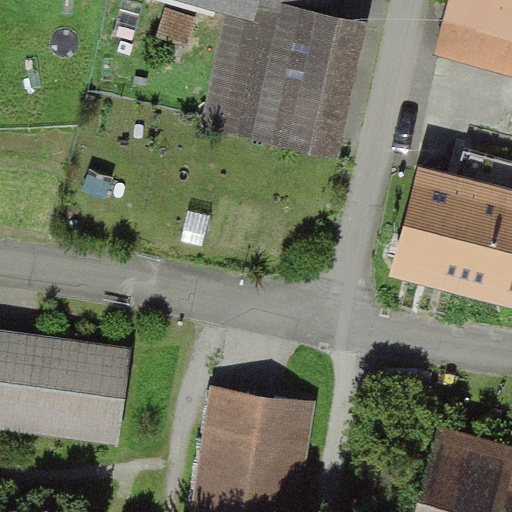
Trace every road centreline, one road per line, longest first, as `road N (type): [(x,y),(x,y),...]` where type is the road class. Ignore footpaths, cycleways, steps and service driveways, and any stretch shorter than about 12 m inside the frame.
road 1 (residential): [(341,316),(0,257)]
road 2 (residential): [(411,0),(341,316)]
road 3 (residential): [(511,346),(341,316)]
